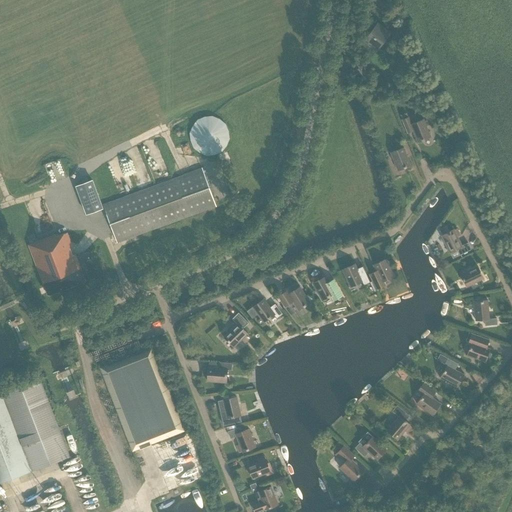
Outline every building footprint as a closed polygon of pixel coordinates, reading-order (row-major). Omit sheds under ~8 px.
[(391,33),(377,22),(362,43),(377,53),(379,50),(383,52),(388,49),(391,44),(392,39),(389,35),(391,33)] [(161,108),(167,112),(173,114),(178,114),(184,111),(188,108),(191,103),(193,97),(192,91),(189,86),(185,82),(180,79),(174,78),(169,80),(163,83),(159,89),(157,95),(158,102),(161,108)] [(408,117),(406,113),(401,115),(403,120),(408,133),(413,131),(418,142),(431,137),(424,119),(411,124),(408,117)] [(214,117),(210,117),(207,117),(203,118),(200,119),(198,121),(195,124),(193,126),(192,130),(191,133),(191,136),(191,140),(192,143),(193,146),(195,149),(198,151),(200,153),(203,155),(207,156),(210,156),(214,156),(217,155),(220,153),(223,151),(225,149),(227,146),(228,143),(229,140),(230,136),(229,133),(229,130),(227,127),(225,124),(223,121),(220,119),(217,118),(214,117)] [(398,150),(391,153),(398,170),(411,165),(404,148),(403,148),(402,145),(397,147),(398,150)] [(202,169),(144,190),(103,205),(117,243),(216,206),(202,169)] [(104,203),(113,200),(105,177),(96,181),(104,203)] [(103,209),(92,180),(75,186),(86,215),(103,209)] [(462,246),(458,237),(461,235),(457,229),(454,230),(454,229),(442,236),(450,253),(458,249),(461,255),(471,249),(468,243),(462,246)] [(48,296),(85,282),(67,233),(56,237),(55,235),(32,244),(31,242),(29,243),(30,245),(28,245),(48,296)] [(386,259),(373,265),(376,271),(368,275),(375,290),(384,286),(382,282),(394,276),(386,259)] [(355,264),(342,270),(350,287),(363,282),(364,285),(370,282),(365,272),(360,274),(355,264)] [(484,279),(478,266),(468,271),(466,268),(460,271),(461,274),(467,287),(484,279)] [(325,277),(313,284),(322,300),(334,294),(337,299),(342,296),(336,284),(330,286),(325,277)] [(310,303),(300,287),(289,294),(287,291),(281,295),(288,305),(293,302),(298,310),(310,303)] [(282,314),(275,304),(270,308),(264,299),(252,307),(264,323),(275,315),(277,318),(282,314)] [(485,326),(497,324),(497,318),(490,319),(488,300),(474,301),(476,320),(485,320),(485,326)] [(248,323),(239,313),(232,319),(237,324),(224,337),(234,347),(248,334),(243,329),(248,323)] [(489,340),(465,331),(462,339),(469,342),(469,343),(472,344),(470,349),(471,349),(470,353),(468,353),(468,356),(485,362),(490,348),(487,347),(489,340)] [(22,349),(27,347),(25,343),(25,341),(19,343),(22,349)] [(152,347),(144,351),(100,368),(132,452),(185,431),(152,347)] [(458,364),(447,358),(440,354),(436,360),(444,364),(447,366),(441,378),(457,387),(464,375),(455,370),(458,364)] [(231,370),(232,363),(220,363),(219,368),(208,368),(207,382),(226,383),(227,370),(231,370)] [(39,375),(2,390),(0,390),(0,483),(70,456),(61,432),(39,375)] [(435,392),(423,384),(419,391),(424,395),(417,404),(433,415),(441,404),(432,398),(435,392)] [(70,399),(76,396),(73,391),(67,393),(70,399)] [(237,397),(223,400),(225,411),(221,412),(224,426),(236,423),(234,417),(241,415),(237,397)] [(393,411),(399,416),(387,431),(398,440),(405,431),(408,433),(412,428),(410,425),(405,421),(409,416),(397,406),(393,411)] [(241,432),(239,428),(228,432),(231,438),(236,436),(239,445),(236,446),(239,453),(242,452),(255,447),(249,429),(241,432)] [(387,450),(373,437),(364,446),(360,443),(356,448),(365,457),(369,452),(377,460),(387,450)] [(344,446),(336,455),(339,459),(341,457),(346,462),(340,468),(354,481),(363,471),(351,460),(355,456),(344,446)] [(265,460),(264,457),(257,459),(258,462),(248,466),(253,479),(271,472),(266,459),(265,460)] [(265,510),(278,505),(271,487),(258,492),(260,498),(255,500),(257,505),(251,507),(253,511),(257,511),(265,509),(265,510)] [(47,503),(63,499),(62,494),(46,499),(47,503)]
